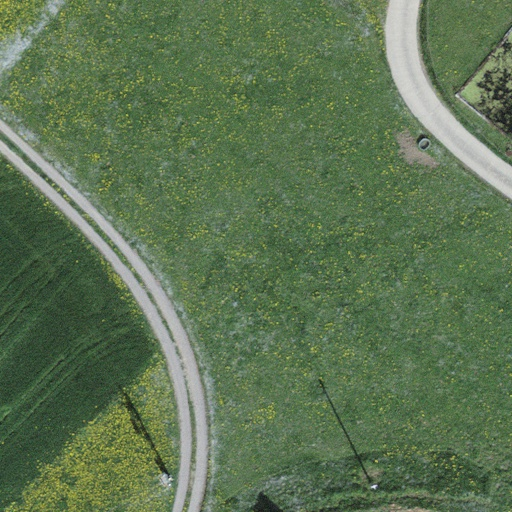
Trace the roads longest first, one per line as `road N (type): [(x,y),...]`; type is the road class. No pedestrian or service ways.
road 1 (track): [(0,137),(73,204),(163,330),(186,380),(193,442),(186,511)]
road 2 (unclassified): [(511,176),(434,115),(404,68),(405,0)]
